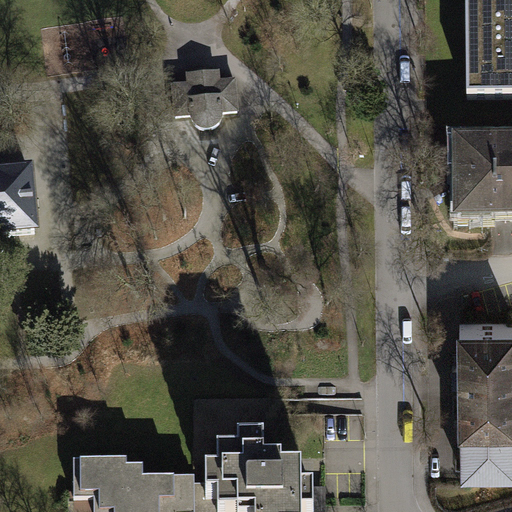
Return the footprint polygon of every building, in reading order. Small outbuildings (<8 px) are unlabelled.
[(511,0),(469,0),(471,105),(511,104),(511,0)] [(188,87),(174,88),(175,111),(176,119),(191,118),(192,122),(196,127),(200,130),(203,131),(211,131),(215,129),(219,126),(221,123),(223,119),(223,115),(238,113),(236,82),(220,84),(219,74),(188,77),(188,87)] [(511,135),(456,135),(456,222),(511,222),(511,135)] [(0,253),(3,254),(9,246),(8,237),(35,235),(31,176),(0,178),(0,253)] [(511,326),(462,326),(462,474),(511,474),(511,326)] [(195,486),(195,511),(313,511),(313,494),(302,494),(302,475),(282,475),(282,467),(264,468),(264,444),(238,445),(238,457),(218,457),(218,476),(207,476),(207,485),(195,486)] [(195,511),(195,486),(195,480),(144,481),(144,469),(128,470),(128,463),(74,464),(75,502),(94,502),(94,511),(195,511)]
